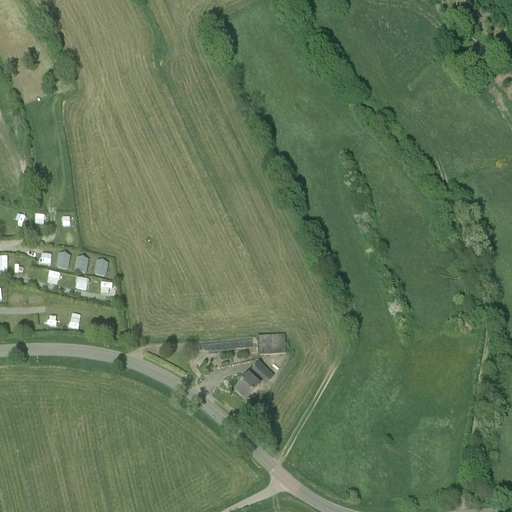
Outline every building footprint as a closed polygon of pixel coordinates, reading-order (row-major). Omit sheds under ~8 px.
[(64,216),(65,225),(74,225),(74,215),(64,216)] [(78,233),(68,233),(68,242),(78,242),(78,233)] [(44,263),(54,264),(54,255),(45,254),(44,263)] [(59,254),(58,268),(71,269),(71,255),(59,254)] [(75,270),(87,273),(91,260),(79,257),(75,270)] [(0,270),(10,270),(10,260),(0,259),(0,270)] [(98,260),(95,274),(107,277),(110,263),(98,260)] [(51,272),(49,282),(61,284),(62,274),(51,272)] [(90,289),(92,279),(80,277),(78,288),(90,289)] [(102,293),(115,293),(116,284),(102,283),(102,293)] [(29,306),(40,303),(37,292),(26,295),(29,306)] [(15,302),(24,303),(25,294),(16,293),(15,302)] [(49,316),(49,327),(59,328),(59,316),(49,316)] [(17,324),(7,324),(7,334),(17,334),(17,324)] [(286,355),(285,336),(256,338),(258,357),(286,355)] [(249,377),(241,385),(235,393),(245,402),(259,386),(260,387),(263,384),(271,375),(259,364),(250,374),(252,375),(250,378),(249,377)]
